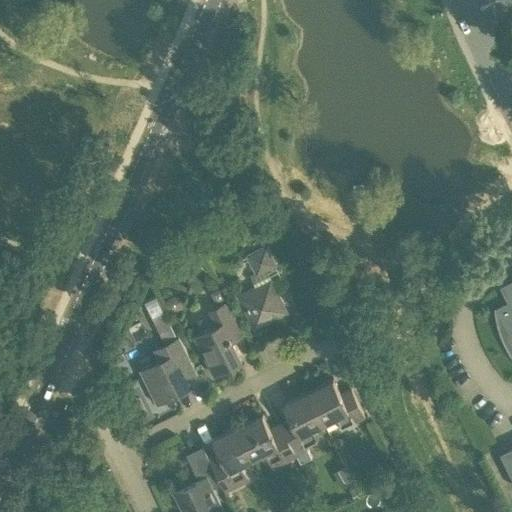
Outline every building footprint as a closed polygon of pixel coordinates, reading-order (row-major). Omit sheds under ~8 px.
[(250,275),(256,287),(240,295),(255,325),(285,310),(265,271),(277,265),(266,244),(245,254),(254,273),(250,275)] [(506,300),(493,307),(493,312),(493,317),(493,319),(494,324),(495,329),(496,331),(497,336),(499,341),(500,343),(502,348),(505,352),(506,354),(509,358),(510,360),(511,361),(511,445),(500,451),(511,476),(511,279),(499,286),(506,300)] [(145,301),(150,309),(161,304),(157,295),(145,301)] [(210,310),(217,324),(195,335),(214,373),(242,359),(232,339),(244,333),(228,301),(210,310)] [(153,349),(159,360),(139,370),(156,402),(201,379),(180,336),(153,349)] [(333,378),(308,390),(324,421),(336,415),(342,427),(365,415),(353,392),(343,397),(333,378)] [(324,421),(308,390),(283,403),(292,422),(283,427),(295,450),(317,439),(312,427),(324,421)] [(295,450),(283,427),(273,432),(263,413),(238,425),(254,457),(267,451),(275,466),(297,455),(295,450)] [(213,438),(223,457),(211,462),(222,483),(226,490),(249,479),(242,463),(254,457),(238,425),(213,438)] [(187,454),(199,478),(176,489),(186,511),(220,511),(222,511),(210,489),(222,483),(211,462),(203,446),(187,454)]
